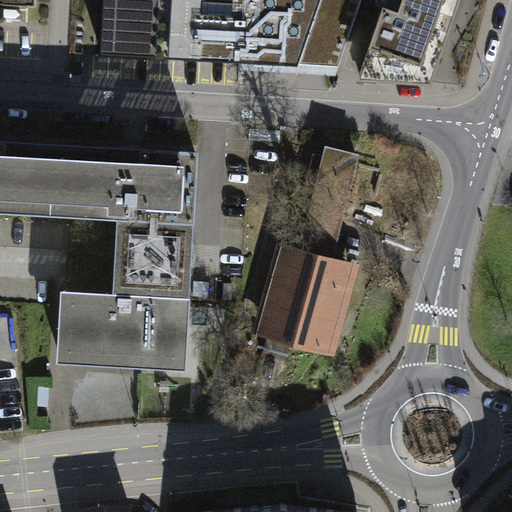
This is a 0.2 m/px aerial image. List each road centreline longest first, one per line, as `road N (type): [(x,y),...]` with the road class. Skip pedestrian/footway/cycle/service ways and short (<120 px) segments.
road 1 (residential): [(487,130),(447,121),(0,94)]
road 2 (primary): [(0,476),(379,438)]
road 3 (residential): [(434,382),(440,284),(487,130)]
